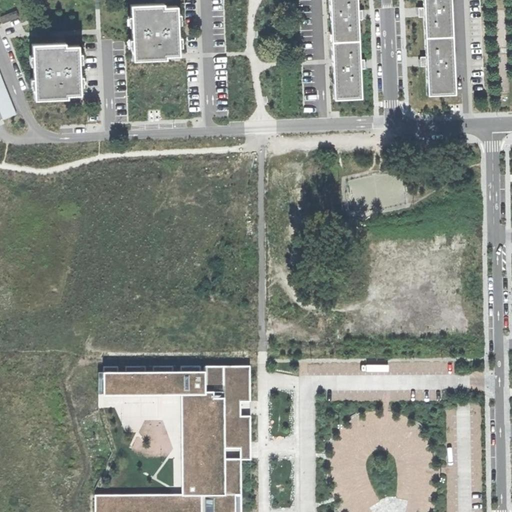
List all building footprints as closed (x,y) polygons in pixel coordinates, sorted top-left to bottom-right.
[(355,0),(329,0),(332,67),(334,98),(361,97),(359,69),(359,59),(357,20),(356,10),(355,0)] [(449,0),(423,0),(423,7),(424,17),(426,56),(426,66),(427,94),(454,93),(449,0)] [(155,3),(130,4),(131,16),(131,26),(132,39),(132,49),(133,60),(165,58),(165,56),(179,55),(179,54),(178,47),(178,36),(177,24),(177,14),(177,5),(164,6),(163,3),(159,3),(155,3)] [(16,11),(0,17),(3,24),(18,18),(16,11)] [(57,43),(32,44),(32,55),(33,65),(33,78),(34,88),(34,99),(67,98),(67,95),(80,94),(80,93),(80,86),(79,76),(79,63),(78,53),(78,45),(65,45),(65,42),(60,42),(57,43)] [(0,110),(3,119),(16,113),(0,74),(0,110)] [(240,511),(240,458),(250,458),(250,415),(240,415),(240,407),(240,400),(250,400),(249,364),(203,364),(203,370),(102,371),(102,392),(179,392),(180,493),(94,493),(93,511),(240,511)]
